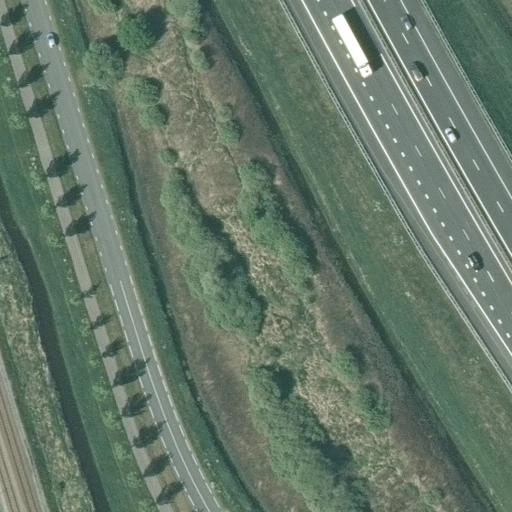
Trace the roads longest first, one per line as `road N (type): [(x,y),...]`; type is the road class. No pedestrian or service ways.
road 1 (tertiary): [(202,511),(148,397),(29,0)]
road 2 (motorway): [(330,0),(511,320)]
road 3 (motorway): [(511,235),(383,0)]
